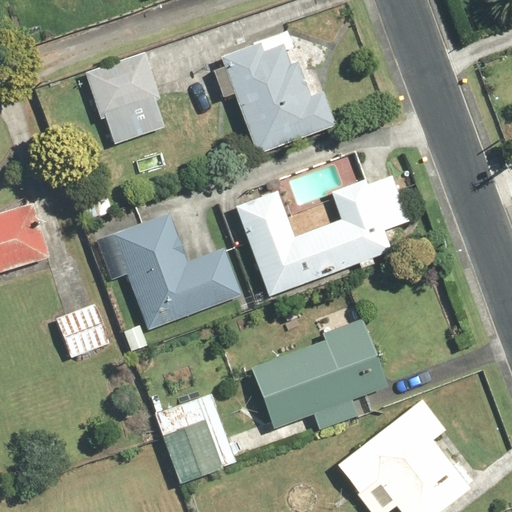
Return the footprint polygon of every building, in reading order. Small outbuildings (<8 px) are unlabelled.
[(220,100),(232,95),(257,155),(332,123),(291,27),(217,58),(221,68),(209,73),(220,100)] [(145,56),(83,74),(96,120),(104,118),(112,147),(159,133),(150,100),(157,98),(145,56)] [(277,198),(235,214),(268,299),(390,253),(382,233),(408,223),(391,178),(366,188),(362,179),(328,191),(339,219),(292,237),(277,198)] [(0,214),(0,272),(47,258),(30,205),(0,214)] [(145,331),(238,298),(220,247),(182,261),(178,251),(182,250),(169,214),(94,241),(108,281),(125,275),(145,331)] [(101,304),(56,318),(69,360),(114,346),(101,304)] [(320,343),(250,367),(272,429),(308,416),(314,433),(356,419),(350,402),(387,389),(363,321),(318,337),(320,343)] [(209,396),(153,416),(179,489),(235,469),(209,396)] [(441,432),(417,402),(334,469),(367,511),(386,511),(394,506),(399,511),(433,511),(464,488),(428,442),(441,432)]
